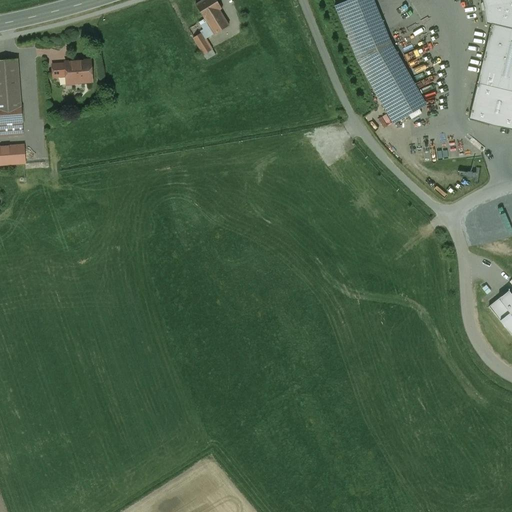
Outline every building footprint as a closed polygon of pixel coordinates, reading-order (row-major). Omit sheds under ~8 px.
[(218,0),(207,0),(197,6),(206,20),(207,19),(221,11),(224,9),(218,0)] [(364,0),(347,0),(334,5),(341,24),(370,13),(364,0)] [(511,0),(481,0),(482,2),(480,4),(482,12),(484,12),(486,24),(491,25),(477,83),(511,91),(511,0)] [(221,11),(207,19),(216,35),(230,26),(221,11)] [(370,13),(341,24),(350,47),(379,36),(370,13)] [(206,39),(202,32),(194,37),(206,58),(216,53),(207,38),(206,39)] [(379,36),(350,47),(355,58),(393,124),(419,109),(381,43),(379,36)] [(17,60),(0,61),(0,105),(21,104),(17,60)] [(90,61),(65,63),(66,67),(66,76),(66,78),(72,83),(91,81),(90,61)] [(66,76),(66,67),(62,67),(61,64),(52,65),(53,77),(66,76)] [(21,104),(0,105),(0,133),(22,132),(21,104)] [(22,146),(0,147),(0,166),(24,164),(22,146)] [(502,295),(488,306),(511,335),(511,293),(509,290),(502,295)]
